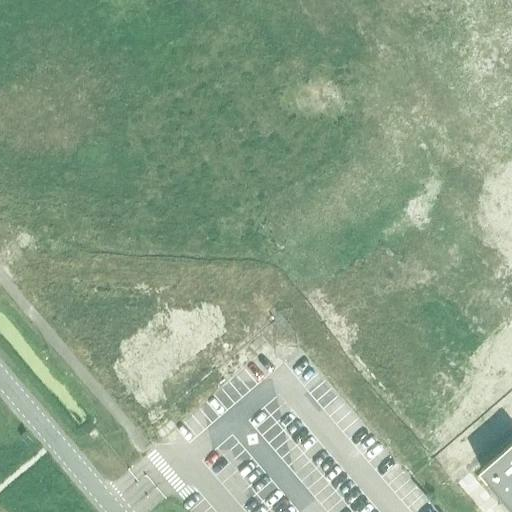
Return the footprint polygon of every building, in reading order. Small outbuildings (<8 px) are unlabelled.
[(0,0),(0,145),(35,157),(65,155),(87,141),(91,129),(121,108),(135,63),(133,25),(116,0),(0,0)] [(374,127),(401,103),(352,48),(325,72),(374,127)] [(305,117),(338,154),(357,137),(324,100),(305,117)] [(473,154),(447,176),(472,205),(498,182),(473,154)] [(46,215),(45,242),(103,244),(105,217),(46,215)] [(371,239),(397,267),(421,245),(395,217),(371,239)] [(168,398),(209,358),(172,319),(157,333),(143,318),(116,344),(168,398)] [(511,447),(485,471),(511,502),(511,447)]
